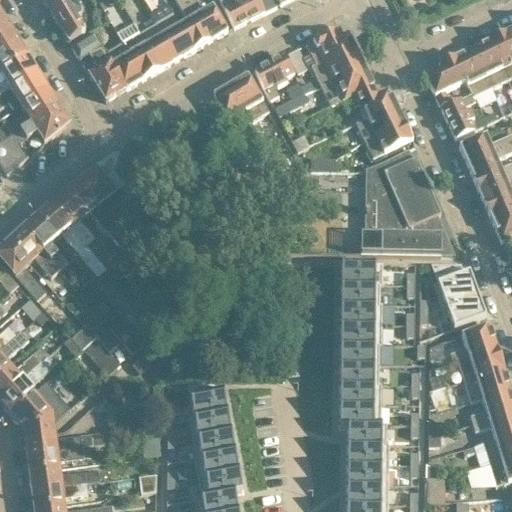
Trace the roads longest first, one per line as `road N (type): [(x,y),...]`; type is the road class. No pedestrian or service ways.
road 1 (residential): [(392,67),(511,329)]
road 2 (residential): [(347,0),(240,54),(104,139)]
road 3 (unclassified): [(104,139),(15,0)]
road 4 (unclassified): [(0,228),(104,139)]
road 5 (residential): [(392,67),(511,8)]
road 6 (residential): [(277,385),(296,511)]
